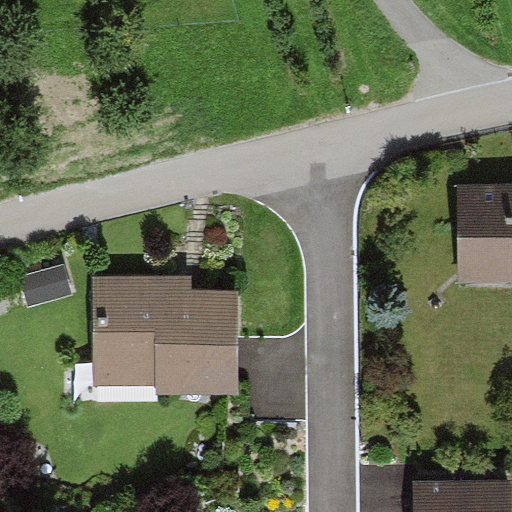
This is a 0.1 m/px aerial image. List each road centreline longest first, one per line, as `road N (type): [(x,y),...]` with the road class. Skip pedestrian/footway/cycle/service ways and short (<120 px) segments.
road 1 (residential): [(333,511),(329,146)]
road 2 (residential): [(0,237),(329,146)]
road 3 (residential): [(329,146),(478,109)]
road 4 (residential): [(478,109),(393,0)]
